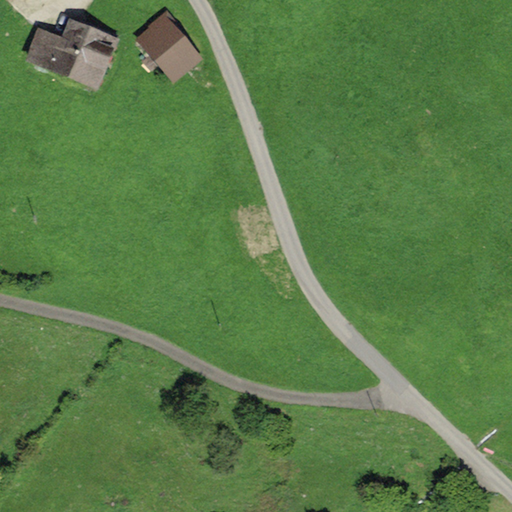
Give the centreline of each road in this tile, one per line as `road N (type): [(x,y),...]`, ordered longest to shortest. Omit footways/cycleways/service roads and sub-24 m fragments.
road 1 (unclassified): [(199,0),(240,88),(293,261),(335,324),(511,497)]
road 2 (track): [(0,300),(159,344),(197,368),(272,395),(356,400),(406,393)]
